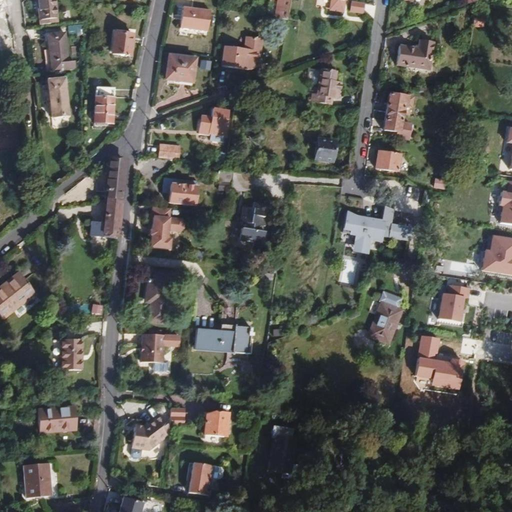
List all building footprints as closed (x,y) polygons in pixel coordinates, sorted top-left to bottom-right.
[(53,19),(56,19),(54,0),(37,0),(40,25),(50,24),(50,22),(53,22),(53,19)] [(289,0),(278,0),(275,19),(286,20),(289,0)] [(364,5),(351,3),(350,11),(363,13),(364,5)] [(210,11),(183,7),(179,28),(206,32),(210,11)] [(484,18),(474,16),(472,26),(482,28),(484,18)] [(83,25),(68,27),(70,38),(84,36),(83,25)] [(133,35),(114,32),(111,54),(131,56),(133,35)] [(64,33),(47,35),(51,73),(74,70),(74,62),(67,63),(64,33)] [(244,50),(224,47),(221,67),(248,70),(258,66),(261,40),(245,38),(244,50)] [(417,49),(399,46),(396,66),(428,71),(430,63),(434,64),(434,59),(430,58),(433,43),(418,40),(417,49)] [(195,59),(168,56),(165,80),(192,83),(195,59)] [(311,88),(318,88),(320,71),(308,69),(306,84),(311,85),(311,88)] [(317,95),(332,98),(336,98),(337,91),(340,92),(341,84),(335,83),(336,73),(330,72),(330,70),(327,70),(327,71),(320,70),(320,71),(318,88),(317,95)] [(63,79),(47,81),(51,118),(68,116),(63,79)] [(309,102),(331,106),(332,98),(317,95),(311,94),(309,102)] [(403,108),(411,109),(413,99),(389,95),(386,113),(402,115),(403,108)] [(114,99),(94,98),(93,124),(112,125),(114,99)] [(402,115),(410,116),(411,109),(403,108),(402,115)] [(224,136),(224,135),(226,120),(228,112),(213,109),(211,118),(201,116),(198,134),(205,135),(207,134),(207,132),(209,133),(209,134),(221,136),(224,136)] [(399,133),(402,115),(386,113),(383,130),(399,133)] [(224,135),(230,136),(233,121),(226,120),(224,135)] [(220,143),(221,136),(209,134),(208,141),(220,143)] [(314,156),(334,158),(336,144),(316,141),(314,156)] [(179,147),(160,145),(158,157),(178,160),(179,147)] [(70,152),(62,158),(68,165),(75,158),(70,152)] [(399,155),(378,152),(375,169),(396,172),(399,155)] [(216,164),(225,165),(227,154),(220,153),(219,160),(216,160),(216,164)] [(333,164),(334,158),(314,156),(313,161),(333,164)] [(106,192),(105,197),(120,199),(124,159),(109,158),(104,192),(106,192)] [(218,181),(233,182),(232,188),(240,188),(242,173),(234,173),(218,173),(218,181)] [(164,179),(163,194),(169,195),(170,185),(184,187),(185,181),(164,179)] [(445,182),(435,180),(434,188),(444,189),(445,182)] [(198,183),(185,181),(184,187),(170,185),(169,195),(168,204),(195,207),(198,183)] [(511,196),(498,195),(493,228),(511,230),(511,196)] [(120,199),(105,197),(102,223),(90,222),(88,236),(116,238),(120,199)] [(413,215),(423,217),(424,206),(415,201),(413,215)] [(265,205),(253,204),(252,210),(241,208),(239,223),(243,224),(242,230),(240,230),(238,242),(253,244),(252,249),(261,250),(263,233),(261,233),(261,227),(264,227),(266,219),(263,218),(265,205)] [(392,211),(383,205),(380,220),(363,217),(363,219),(355,218),(355,216),(345,213),(342,233),(355,235),(354,243),(368,246),(370,239),(381,241),(382,237),(388,238),(409,241),(411,228),(390,225),(392,211)] [(170,219),(170,209),(152,208),(149,251),(170,252),(172,234),(181,234),(182,219),(170,219)] [(486,255),(480,254),(477,274),(511,279),(511,259),(511,260),(511,259),(511,243),(488,239),(486,255)] [(368,246),(354,243),(353,253),(367,255),(368,246)] [(188,267),(170,266),(169,274),(187,276),(188,267)] [(19,272),(0,287),(0,315),(3,319),(36,294),(19,272)] [(171,277),(156,275),(154,288),(147,287),(145,302),(151,302),(150,315),(166,317),(167,304),(173,305),(175,291),(169,290),(171,277)] [(443,290),(439,318),(461,321),(464,293),(443,290)] [(380,304),(397,310),(400,302),(399,299),(384,293),(381,295),(378,302),(380,304)] [(397,310),(380,304),(368,337),(388,344),(400,311),(397,310)] [(166,317),(150,315),(148,322),(165,324),(166,317)] [(220,333),(220,332),(196,330),(194,350),(231,353),(231,354),(248,355),(250,337),(251,328),(234,327),(233,334),(220,333)] [(157,336),(142,335),(141,363),(152,363),(152,369),(155,371),(165,372),(168,370),(168,361),(163,361),(164,336),(157,336)] [(82,340),(61,341),(61,371),(82,371),(82,340)] [(66,428),(75,426),(74,408),(37,411),(38,433),(67,431),(66,428)] [(171,409),(170,425),(184,426),(185,409),(171,409)] [(213,417),(205,416),(203,435),(225,437),(227,415),(213,413),(213,417)] [(141,446),(141,450),(148,452),(165,439),(162,435),(168,430),(169,428),(160,417),(155,420),(149,425),(142,429),(141,427),(136,427),(133,429),(131,445),(141,446)] [(295,440),(276,437),(270,471),(289,474),(295,440)] [(48,464),(22,466),(25,500),(51,498),(48,464)] [(213,467),(193,464),(189,494),(209,497),(213,467)] [(141,511),(144,506),(124,498),(118,511),(141,511)]
